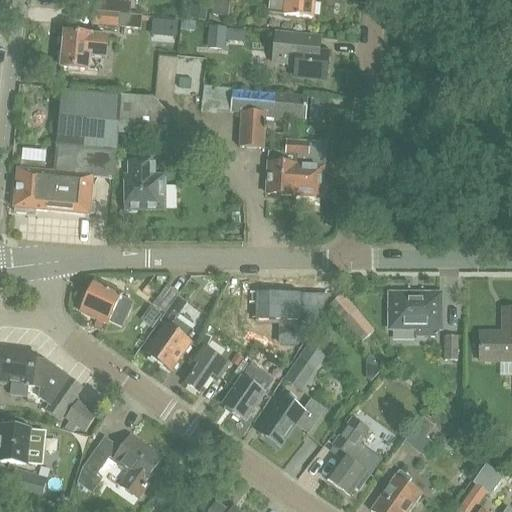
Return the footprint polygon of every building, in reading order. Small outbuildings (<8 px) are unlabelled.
[(98,0),(98,11),(129,14),(130,0),(98,0)] [(270,0),(269,14),(312,18),(313,0),(270,0)] [(213,1),(211,16),(223,18),(225,3),(213,1)] [(192,21),(203,22),(204,9),(193,8),(192,21)] [(141,31),(142,17),(142,16),(129,15),(92,12),(91,26),(134,30),(141,31)] [(177,22),(154,20),(152,35),(176,38),(177,22)] [(196,24),(182,23),(181,31),(195,32),(196,24)] [(209,26),(207,49),(225,50),(226,27),(209,26)] [(275,34),(272,65),(295,67),(294,78),(326,81),(328,54),(323,54),(324,40),(291,36),(275,34)] [(64,49),(62,69),(88,71),(89,58),(105,59),(106,59),(108,39),(65,35),(65,39),(62,40),(62,47),(64,49)] [(278,75),(261,76),(262,91),(279,90),(278,75)] [(118,135),(157,138),(168,139),(170,118),(154,99),(62,91),(55,165),(20,163),(19,171),(16,210),(48,212),(91,216),(95,176),(114,178),(118,135)] [(306,120),(308,98),(233,91),(231,112),(241,113),(238,147),(263,149),(265,131),(266,131),(267,125),(265,124),(266,116),(306,120)] [(321,124),(322,112),(310,112),(309,123),(321,124)] [(168,139),(157,138),(155,154),(186,157),(187,140),(168,139)] [(298,143),(287,142),(286,155),(297,156),(298,143)] [(297,156),(295,197),(322,198),(324,167),(322,167),(324,145),(298,143),(297,156)] [(27,161),(50,163),(51,152),(28,150),(27,161)] [(286,160),(269,159),(268,167),(267,195),(295,197),(297,156),(286,155),(286,160)] [(137,214),(139,210),(164,210),(163,177),(155,177),(154,163),(129,164),(129,178),(125,178),(126,211),(129,214),(137,214)] [(54,241),(54,227),(42,227),(42,242),(54,241)] [(109,323),(121,328),(132,305),(120,299),(122,295),(95,282),(88,298),(85,297),(80,309),(82,310),(80,314),(107,327),(109,323)] [(152,305),(165,314),(180,295),(167,286),(152,305)] [(343,292),(327,306),(360,345),(376,331),(343,292)] [(303,295),(260,295),(260,323),(284,323),(285,347),(302,347),(327,306),(304,306),(303,295)] [(416,338),(438,338),(438,330),(440,330),(440,295),(390,295),(390,329),(415,330),(416,338)] [(480,362),(511,362),(511,309),(503,310),(503,334),(480,334),(480,362)] [(145,354),(170,372),(191,343),(193,344),(199,335),(177,319),(170,329),(166,325),(145,354)] [(445,337),(445,362),(459,361),(459,337),(445,337)] [(194,362),(198,365),(186,383),(199,392),(211,374),(220,380),(231,365),(205,347),(202,350),(194,362)] [(45,412),(60,422),(83,389),(45,364),(36,363),(37,356),(11,353),(11,352),(0,350),(0,383),(11,385),(10,396),(27,398),(28,388),(40,389),(39,399),(49,406),(45,412)] [(238,368),(244,360),(236,354),(231,363),(238,368)] [(284,380),(302,392),(317,370),(299,358),(284,380)] [(240,417),(244,419),(272,378),(251,364),(223,405),(234,412),(233,415),(239,419),(240,417)] [(259,431),(280,446),(294,427),(307,437),(324,412),(310,401),(301,413),(290,406),(294,401),(282,393),(276,402),(279,403),(259,431)] [(65,420),(85,434),(97,416),(77,402),(65,420)] [(433,416),(439,420),(444,414),(437,409),(433,416)] [(331,446),(349,460),(370,432),(352,418),(331,446)] [(404,443),(424,458),(435,445),(427,438),(435,427),(424,418),(404,443)] [(28,466),(43,467),(47,432),(30,430),(30,432),(0,429),(0,463),(27,466),(28,466)] [(120,490),(137,502),(147,487),(144,485),(160,461),(130,440),(113,463),(130,475),(120,490)] [(327,479),(349,495),(356,485),(361,488),(367,480),(372,475),(372,470),(372,466),(362,459),(353,461),(351,463),(343,457),(327,479)] [(471,485),(489,497),(502,479),(484,466),(471,485)] [(47,481),(15,472),(8,494),(40,503),(47,481)] [(371,511),(409,511),(421,495),(407,486),(411,480),(399,472),(371,511)] [(510,511),(506,509),(503,511),(481,511),(479,511),(474,508),(481,497),(472,490),(459,509),(463,511),(510,511)]
